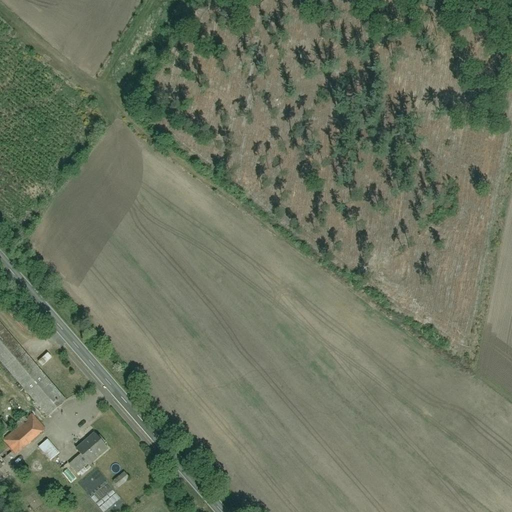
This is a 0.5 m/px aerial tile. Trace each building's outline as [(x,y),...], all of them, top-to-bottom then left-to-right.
[(62,401),(0,328),(0,365),(44,417),(62,401)] [(0,410),(0,434),(11,428),(0,410)] [(0,446),(0,472),(46,432),(33,417),(26,423),(23,420),(15,427),(18,431),(0,446)] [(68,468),(75,477),(107,450),(95,436),(76,452),(80,457),(69,467),(68,468)] [(58,455),(49,443),(39,450),(49,462),(58,455)] [(125,475),(114,484),(119,490),(130,482),(125,475)]
